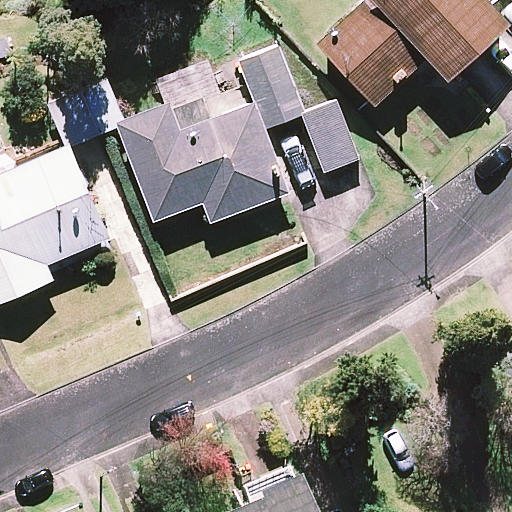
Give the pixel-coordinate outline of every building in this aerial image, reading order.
[(371,0),(323,45),(377,103),(429,54),(450,77),(510,21),(490,0),(371,0)] [(304,113),(281,48),(237,64),(251,101),(217,113),(204,76),(166,89),(172,107),(123,124),(156,218),(205,200),(212,219),(288,193),(264,127),(304,113)] [(125,122),(108,79),(52,102),(70,145),(125,122)] [(360,157),(335,99),(304,113),(329,171),(360,157)] [(106,238),(67,145),(0,172),(0,300),(55,278),(48,262),(106,238)] [(254,496),(257,504),(238,511),(309,511),(300,490),(295,478),(254,496)]
